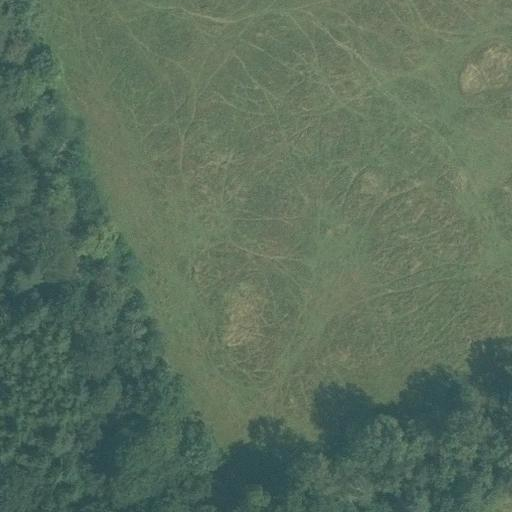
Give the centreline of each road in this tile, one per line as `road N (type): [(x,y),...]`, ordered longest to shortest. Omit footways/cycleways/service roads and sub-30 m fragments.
road 1 (track): [(155,511),(0,131)]
road 2 (track): [(276,511),(511,407)]
